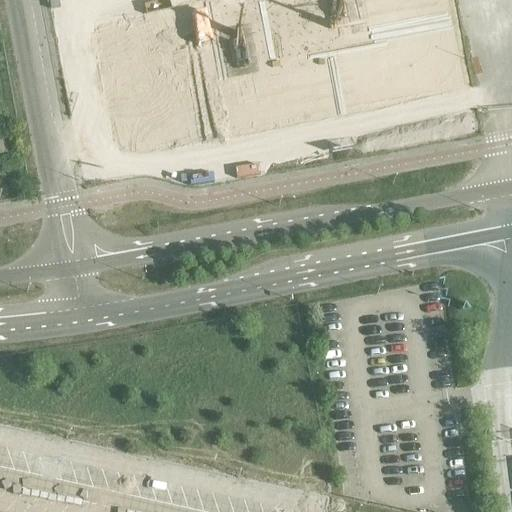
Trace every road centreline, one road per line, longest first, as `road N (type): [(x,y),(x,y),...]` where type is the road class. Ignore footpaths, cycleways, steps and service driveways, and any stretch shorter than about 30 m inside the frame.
road 1 (secondary): [(511,190),(77,270)]
road 2 (secondary): [(83,316),(511,234)]
road 3 (unknown): [(54,142),(320,114),(390,90),(395,58),(383,0)]
road 4 (unclassified): [(77,270),(27,0)]
road 5 (unclassified): [(511,152),(483,0)]
road 6 (unclassified): [(511,387),(499,433),(509,511)]
